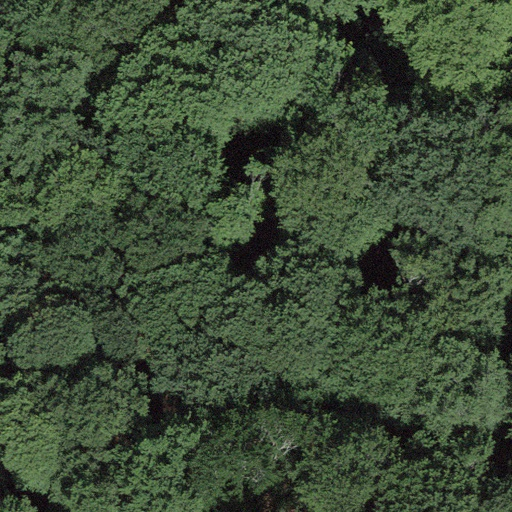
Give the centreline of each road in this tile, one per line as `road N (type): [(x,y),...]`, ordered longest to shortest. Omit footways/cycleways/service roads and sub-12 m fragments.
road 1 (track): [(0,210),(500,120)]
road 2 (track): [(500,120),(299,0)]
